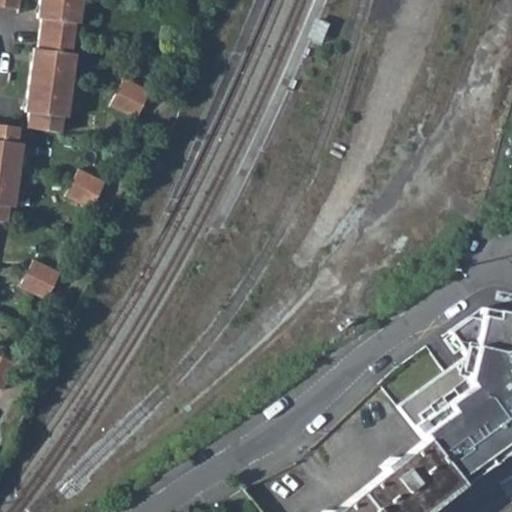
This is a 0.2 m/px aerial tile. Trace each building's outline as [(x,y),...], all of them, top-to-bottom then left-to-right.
[(3,0),(2,8),(17,9),(18,0),(3,0)] [(84,0),(38,0),(36,19),(40,19),(38,33),(72,40),(75,26),(79,27),(84,0)] [(72,40),(38,33),(35,49),(32,48),(19,112),(21,112),(19,127),(52,134),(55,119),(61,120),(74,57),(69,56),(72,40)] [(123,78),(109,106),(136,119),(150,92),(123,78)] [(19,127),(0,124),(0,221),(6,222),(8,207),(13,208),(22,143),(17,143),(19,127)] [(77,169),(64,196),(91,209),(104,182),(77,169)] [(32,260),(19,287),(46,300),(59,273),(32,260)] [(397,405),(457,481),(511,442),(511,313),(480,306),(479,318),(468,315),(448,330),(466,354),(397,405)] [(0,390),(1,391),(15,364),(1,358),(0,360),(0,390)] [(418,511),(457,481),(424,439),(396,462),(391,457),(380,467),(384,472),(332,511),(324,511),(323,511),(322,511),(418,511)]
